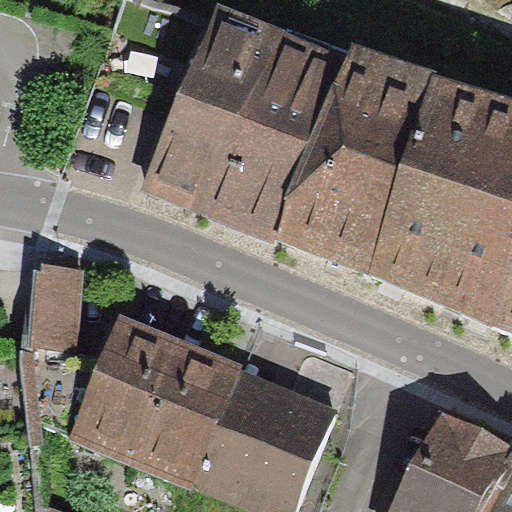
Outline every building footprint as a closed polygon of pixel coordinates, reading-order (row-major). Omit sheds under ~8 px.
[(180,107),(144,192),(206,219),(281,39),(219,15),(180,107)] [(281,39),(206,219),(264,241),(276,245),(350,64),(281,39)] [(350,64),(276,245),(336,267),(368,279),(433,87),(436,79),(352,56),(350,64)] [(511,111),(433,87),(368,279),(480,324),(490,329),(511,281),(511,111)] [(36,274),(25,356),(61,357),(76,357),(85,274),(36,274)] [(511,281),(490,329),(511,338),(511,281)] [(181,349),(120,322),(100,367),(59,368),(61,357),(25,356),(25,415),(40,426),(132,464),(181,349)] [(195,354),(181,349),(132,464),(192,491),(243,374),(195,354)] [(323,408),(243,374),(192,491),(244,511),(297,511),(337,414),(323,408)] [(442,421),(395,511),(487,511),(511,476),(511,454),(501,449),(442,421)] [(511,511),(511,476),(487,511),(511,511)]
